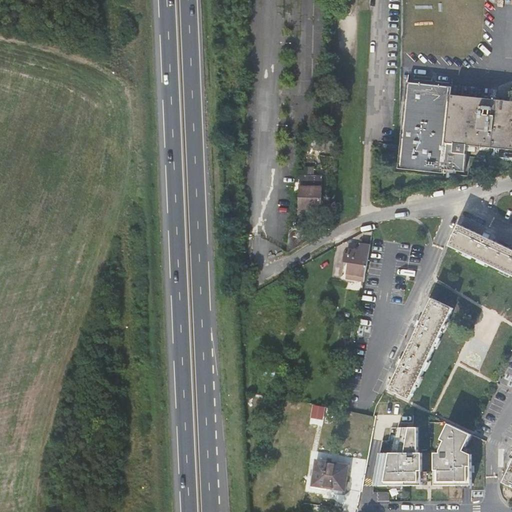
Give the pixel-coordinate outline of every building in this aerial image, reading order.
[(466,152),(453,150),(453,145),(466,146),(511,151),(511,102),(450,96),(451,88),(406,83),(399,148),(465,159),(466,152)] [(334,141),(305,136),(304,147),(333,152),(334,141)] [(323,178),(301,176),(299,214),(311,215),(311,210),(321,210),(323,178)] [(511,250),(459,225),(449,246),(511,275),(511,250)] [(285,254),(300,245),(294,229),(289,231),(285,254)] [(357,271),(356,275),(366,277),(372,242),(363,240),(361,247),(352,245),(350,251),(347,250),(345,258),(351,259),(349,269),(357,271)] [(433,299),(390,390),(410,399),(453,308),(433,299)] [(429,418),(404,423),(398,441),(383,446),(378,485),(477,489),(476,445),(469,439),(472,434),(444,423),(432,449),(427,449),(429,418)] [(333,461),(319,459),(314,483),(329,486),(331,474),(333,461)] [(331,474),(329,486),(345,489),(350,465),(333,461),(331,474)]
